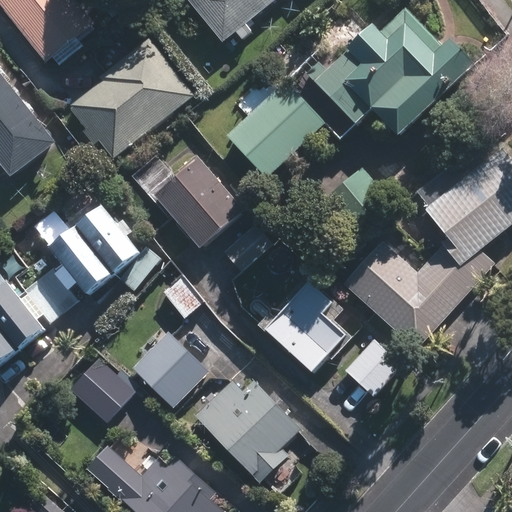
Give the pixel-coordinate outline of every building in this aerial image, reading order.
[(4,0),(54,60),(100,22),(82,0),(4,0)] [(192,0),(223,40),(277,0),(192,0)] [(406,135),(482,63),(457,37),(447,45),(411,7),(386,30),(379,22),(318,80),(362,126),(381,108),(406,135)] [(118,160),(198,95),(153,40),(73,105),(118,160)] [(0,153),(17,175),(59,142),(0,67),(0,153)] [(331,124),(291,82),(231,138),(270,180),(331,124)] [(388,243),(350,284),(418,348),(456,307),(497,263),(484,251),(511,227),(511,153),(506,146),(430,208),(455,239),(422,276),(388,243)] [(250,210),(201,154),(157,193),(206,248),(250,210)] [(385,189),(366,167),(328,198),(346,221),(385,189)] [(108,204),(80,226),(119,274),(147,252),(108,204)] [(276,242),(259,223),(227,252),(244,270),(276,242)] [(93,294),(119,274),(80,226),(54,247),(68,264),(59,271),(73,288),(82,281),(93,294)] [(26,297),(43,318),(48,313),(56,323),(84,301),(73,288),(59,271),(57,268),(29,290),(31,293),(26,297)] [(209,302),(187,275),(166,292),(188,319),(209,302)] [(0,291),(0,323),(22,351),(51,328),(43,318),(26,297),(13,281),(0,291)] [(336,302),(315,281),(270,329),(316,372),(351,335),(327,312),(336,302)] [(0,369),(22,351),(0,323),(0,369)] [(215,373),(172,332),(138,368),(180,408),(215,373)] [(404,364),(380,340),(350,370),(374,394),(404,364)] [(139,389),(104,358),(74,391),(108,423),(139,389)] [(236,377),(197,413),(265,486),(295,458),(284,446),(304,428),(259,379),(248,389),(236,377)] [(116,442),(92,467),(141,511),(231,511),(216,498),(223,491),(180,452),(174,459),(167,453),(149,472),(116,442)] [(51,485),(32,507),(37,511),(67,511),(73,505),(51,485)]
